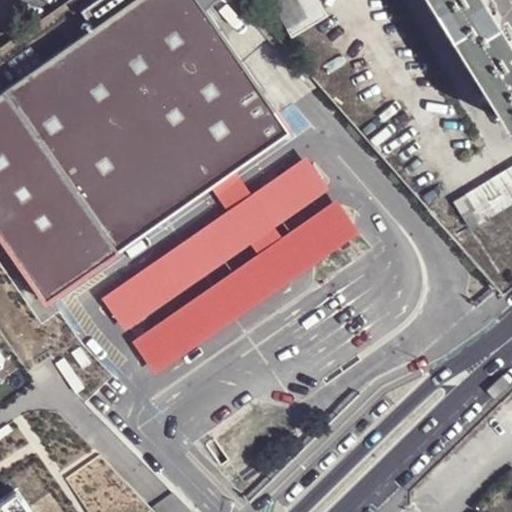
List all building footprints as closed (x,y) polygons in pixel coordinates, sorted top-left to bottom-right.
[(96,0),(84,9),(95,25),(0,90),(0,231),(46,299),(212,185),(240,166),(291,131),(280,115),(206,8),(215,0),(96,0)] [(327,15),(317,0),(270,0),(292,36),(327,15)] [(434,0),(511,123),(511,122),(511,33),(491,0),(434,0)] [(240,166),(212,185),(215,189),(221,199),(228,210),(105,295),(129,327),(252,243),(258,253),(133,338),(160,371),(283,287),(365,231),(340,197),(285,235),(282,231),(279,226),(332,187),(309,155),(257,191),(250,180),(243,170),(240,166)] [(511,200),(511,165),(469,192),(485,218),(511,200)] [(471,226),(485,218),(469,192),(455,200),(471,226)] [(22,511),(10,494),(0,500),(0,511),(22,511)]
